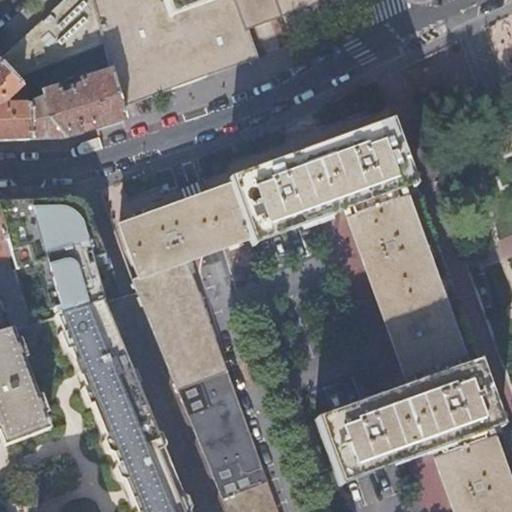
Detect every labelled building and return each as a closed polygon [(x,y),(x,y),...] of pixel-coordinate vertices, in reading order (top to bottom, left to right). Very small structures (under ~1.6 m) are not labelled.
[(0,58),(0,64),(20,87),(27,95),(107,61),(90,0),(62,0),(47,15),(0,58)] [(90,0),(107,61),(110,71),(119,106),(254,57),(244,29),(233,0),(269,0),(275,17),(321,0),(90,0)] [(233,0),(244,29),(275,17),(269,0),(233,0)] [(3,102),(20,87),(0,64),(0,140),(28,139),(27,105),(5,106),(3,102)] [(38,98),(27,105),(28,139),(61,138),(98,127),(122,119),(119,106),(110,71),(75,82),(76,86),(65,90),(67,94),(63,95),(61,90),(56,91),(55,88),(37,94),(38,98)] [(137,278),(131,280),(137,296),(140,304),(176,392),(198,383),(208,408),(186,416),(210,474),(235,464),(240,476),(260,469),(185,262),(212,252),(248,239),(251,247),(254,246),(253,244),(345,211),(411,392),(318,424),(317,419),(313,420),(338,487),(341,486),(340,484),(433,452),(454,511),(511,511),(511,455),(393,127),(392,127),(390,121),(386,122),(388,126),(354,138),(231,183),(229,179),(227,180),(228,184),(208,191),(209,193),(208,194),(193,200),(183,203),(119,228),(137,278)] [(0,200),(0,223),(11,259),(12,263),(13,267),(15,273),(35,267),(46,305),(49,304),(70,314),(101,306),(123,300),(88,215),(86,211),(85,209),(83,207),(81,205),(80,203),(78,202),(75,201),(73,200),(71,199),(68,199),(6,200),(0,200)] [(0,261),(11,259),(0,223),(0,261)] [(0,285),(2,292),(19,286),(15,273),(13,267),(0,270),(0,285)] [(70,314),(54,319),(60,336),(57,337),(64,354),(67,353),(83,391),(80,392),(87,410),(90,408),(103,440),(101,445),(106,456),(110,457),(114,466),(112,472),(116,482),(121,484),(132,511),(185,511),(145,414),(101,306),(70,314)] [(0,442),(2,448),(48,430),(43,417),(46,415),(39,397),(36,398),(22,360),(25,359),(19,341),(15,342),(11,330),(0,333),(0,442)] [(276,511),(265,482),(220,499),(225,511),(276,511)]
